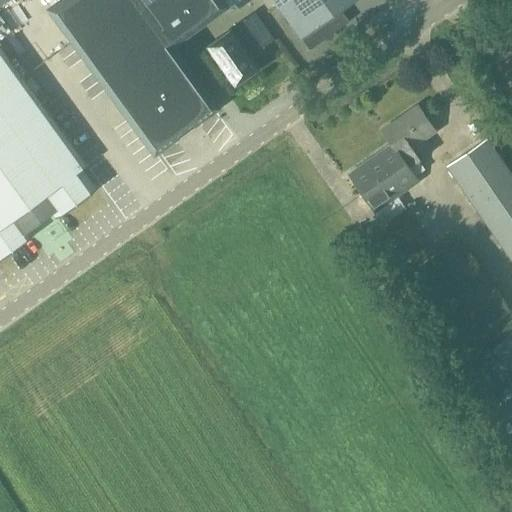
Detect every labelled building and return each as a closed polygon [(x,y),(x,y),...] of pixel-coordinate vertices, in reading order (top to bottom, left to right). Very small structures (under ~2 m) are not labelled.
[(154,151),(215,107),(170,45),(223,6),(218,0),(64,0),(51,9),(154,151)] [(272,0),(309,50),(349,22),(340,10),(353,0),(272,0)] [(263,47),(245,21),(207,48),(233,84),(257,67),(249,57),(263,47)] [(0,258),(32,236),(28,230),(52,212),(56,218),(95,190),(81,169),(86,166),(0,47),(0,258)] [(407,167),(408,167),(431,151),(423,140),(435,131),(417,106),(382,130),(392,145),(407,167)] [(511,261),(511,176),(486,139),(447,166),(511,261)] [(407,167),(392,145),(349,175),(374,211),(417,180),(408,167),(407,167)] [(468,347),(470,351),(511,321),(511,317),(462,246),(427,271),(456,311),(446,318),(467,348),(468,347)]
